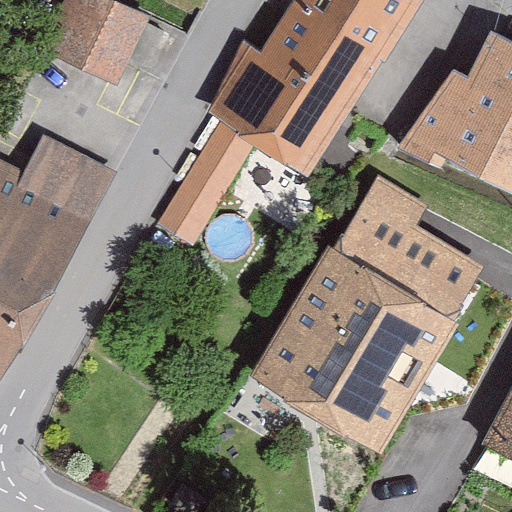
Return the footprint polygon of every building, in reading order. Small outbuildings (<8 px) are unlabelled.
[(122,0),(78,0),(55,41),(121,78),(155,18),(122,0)] [(427,0),(305,0),(276,48),(249,31),(200,111),(218,122),(157,221),(202,248),(265,144),(320,177),(427,0)] [(511,33),(501,27),(479,70),(466,63),(426,140),(511,184),(511,33)] [(0,151),(0,374),(111,170),(27,125),(10,157),(0,151)] [(264,378),(390,450),(468,313),(342,242),(264,378)] [(511,412),(492,451),(511,461),(511,412)]
